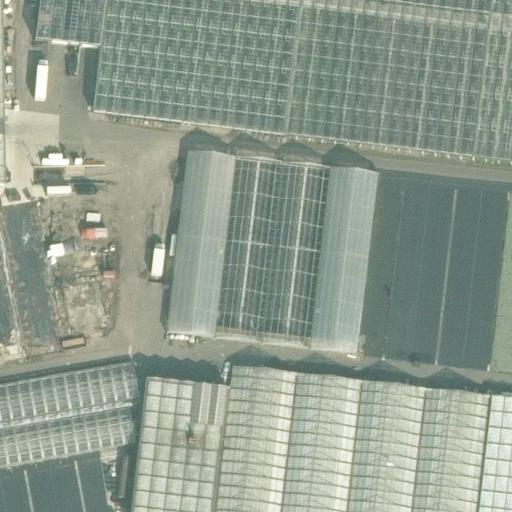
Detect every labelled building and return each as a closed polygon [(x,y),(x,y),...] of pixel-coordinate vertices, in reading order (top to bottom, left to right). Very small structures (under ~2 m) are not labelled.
[(41,0),(36,44),(101,52),(106,0),(41,0)] [(511,0),(106,0),(101,52),(93,115),(511,163),(511,0)] [(377,177),(186,155),(165,335),(356,357),(377,177)] [(34,196),(0,200),(0,220),(26,359),(63,353),(34,196)] [(0,364),(19,361),(0,259),(0,364)] [(98,281),(61,288),(70,335),(107,329),(98,281)] [(132,364),(0,387),(0,470),(135,447),(127,407),(138,401),(132,364)] [(412,511),(427,391),(231,369),(228,393),(214,511),(412,511)] [(214,511),(228,393),(144,383),(129,511),(214,511)] [(492,399),(427,391),(412,511),(478,511),(492,399)] [(511,511),(511,401),(492,399),(478,511),(511,511)]
